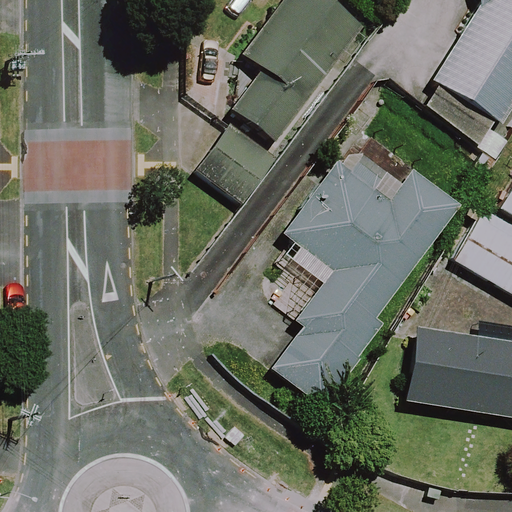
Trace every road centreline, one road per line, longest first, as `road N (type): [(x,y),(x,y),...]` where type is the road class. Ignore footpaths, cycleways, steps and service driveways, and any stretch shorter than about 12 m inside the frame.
road 1 (residential): [(77,248),(75,0)]
road 2 (residential): [(50,462),(54,305),(77,248)]
road 3 (residential): [(77,248),(108,300),(155,432)]
